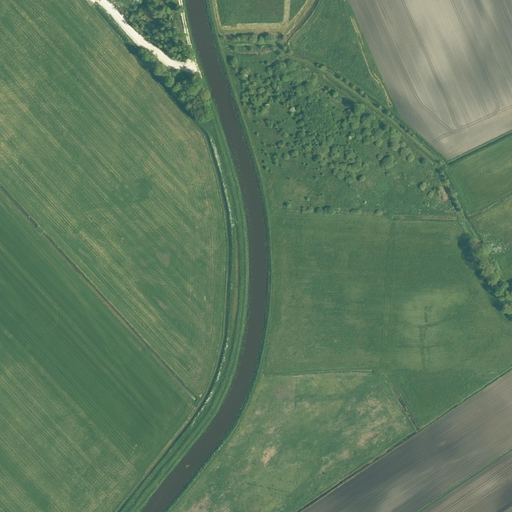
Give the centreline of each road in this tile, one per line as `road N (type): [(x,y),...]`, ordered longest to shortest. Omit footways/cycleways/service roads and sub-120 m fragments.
road 1 (track): [(180,0),(234,198),(235,329),(210,410),(130,511)]
road 2 (track): [(217,138),(95,0)]
